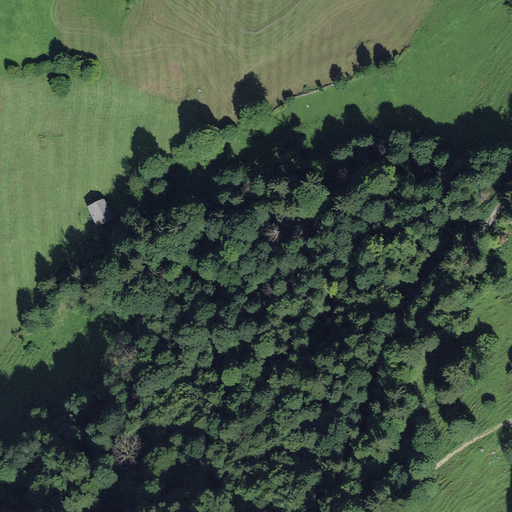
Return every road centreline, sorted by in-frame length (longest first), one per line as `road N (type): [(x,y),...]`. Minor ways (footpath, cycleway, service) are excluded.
road 1 (track): [(322,511),(348,479),(419,295),(477,233),(511,177)]
road 2 (track): [(390,511),(457,450),(511,423)]
